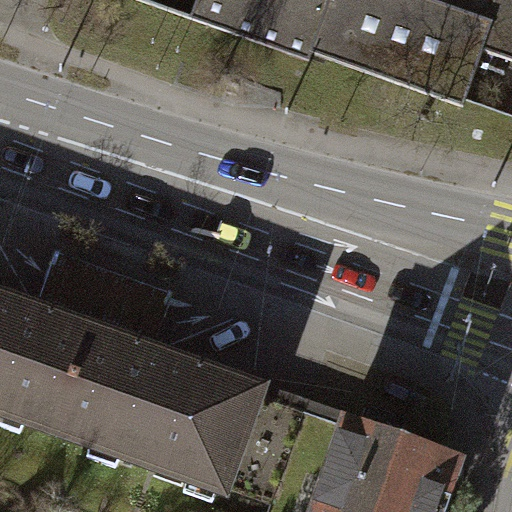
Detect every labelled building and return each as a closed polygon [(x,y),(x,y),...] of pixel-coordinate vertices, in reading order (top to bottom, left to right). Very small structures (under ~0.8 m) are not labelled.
[(511,0),(196,0),(190,18),(310,61),(313,53),(464,107),(484,52),(511,62),(511,0)] [(94,330),(151,350),(171,292),(54,251),(34,309),(94,330)] [(0,409),(58,430),(94,330),(34,309),(0,297),(0,409)] [(94,330),(58,430),(221,487),(256,388),(151,350),(94,330)] [(256,388),(221,487),(268,504),(304,404),(256,388)] [(341,419),(309,511),(438,511),(457,458),(341,419)]
